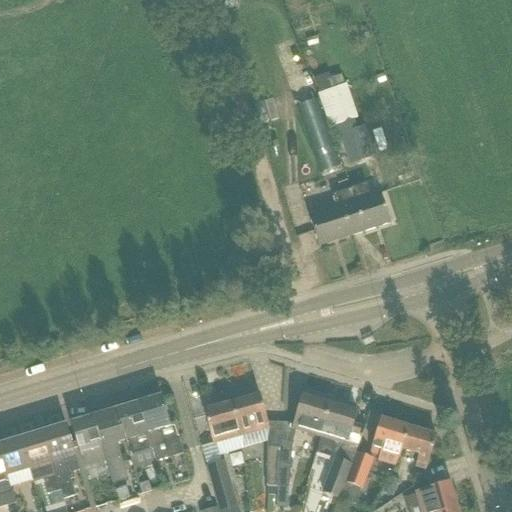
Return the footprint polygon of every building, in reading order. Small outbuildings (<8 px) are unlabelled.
[(271,48),(244,57),(260,102),(286,93),(271,48)] [(346,85),(318,94),(330,128),(340,157),(346,154),(349,165),(374,156),(364,127),(357,129),(354,120),(358,118),(346,85)] [(316,99),(296,107),(320,174),(341,167),(316,99)] [(313,205),(306,183),(299,164),(295,166),(290,152),(278,156),(296,211),(313,205)] [(366,185),(351,190),(354,196),(355,202),(341,206),(351,236),(390,223),(380,194),(370,197),(366,185)] [(336,208),(308,217),(312,228),(318,247),(351,236),(341,206),(355,202),(354,196),(351,190),(338,195),(332,196),(334,202),(336,208)] [(291,430),(319,438),(322,427),(331,399),(314,394),(313,399),(301,396),(291,430)] [(231,403),(241,438),(269,430),(259,395),(231,403)] [(160,396),(137,403),(151,447),(156,464),(184,455),(174,423),(169,425),(160,396)] [(340,501),(346,485),(357,453),(365,427),(354,423),(357,413),(346,409),(347,404),(331,399),(322,427),(319,438),(321,439),(316,454),(330,458),(335,443),(341,445),(337,459),(335,458),(322,494),(340,501)] [(137,403),(115,410),(124,441),(125,440),(129,454),(151,447),(137,403)] [(242,450),(241,438),(231,403),(203,411),(213,446),(217,445),(220,456),(242,450)] [(116,443),(124,441),(115,410),(93,417),(106,462),(114,484),(128,480),(125,472),(130,470),(126,455),(120,456),(116,443)] [(83,469),(106,462),(93,417),(70,424),(79,454),(83,469)] [(374,439),(370,454),(381,457),(379,462),(396,467),(401,451),(408,428),(380,419),(374,439)] [(65,425),(42,432),(51,463),(63,500),(75,496),(72,487),(70,480),(69,477),(63,459),(74,456),(65,425)] [(436,436),(408,428),(401,451),(418,456),(415,467),(425,470),(436,436)] [(42,432),(19,439),(29,470),(30,469),(34,483),(43,480),(48,495),(49,495),(54,509),(65,505),(63,500),(51,463),(42,432)] [(19,439),(0,444),(0,455),(6,476),(29,470),(19,439)] [(280,441),(279,448),(278,487),(288,489),(292,444),(280,441)] [(278,488),(278,487),(279,448),(267,447),(267,487),(268,496),(274,496),(276,496),(276,488),(278,488)] [(373,459),(357,453),(346,485),(361,490),(373,459)] [(0,509),(15,504),(12,493),(6,476),(0,455),(0,509)] [(224,462),(207,467),(219,507),(220,511),(225,511),(238,508),(224,462)] [(400,483),(388,477),(382,490),(393,496),(400,483)] [(138,485),(141,495),(152,492),(149,482),(138,485)] [(416,496),(403,500),(407,511),(450,511),(457,510),(449,482),(430,488),(415,492),(416,496)] [(268,496),(266,511),(273,511),(274,496),(268,496)]
